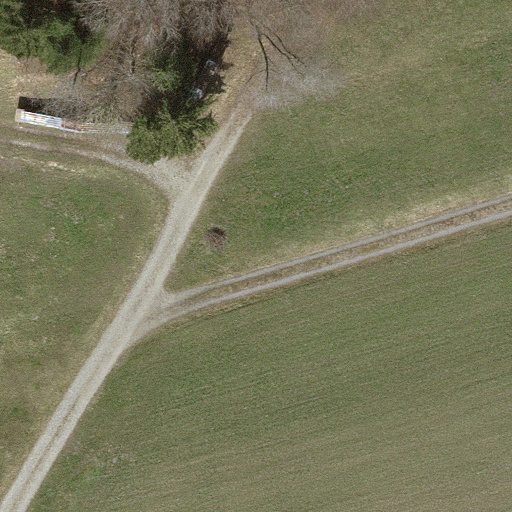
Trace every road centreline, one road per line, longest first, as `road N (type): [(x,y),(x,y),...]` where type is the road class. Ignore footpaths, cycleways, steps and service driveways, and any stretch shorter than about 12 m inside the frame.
road 1 (track): [(15,511),(253,98)]
road 2 (track): [(126,328),(511,206)]
